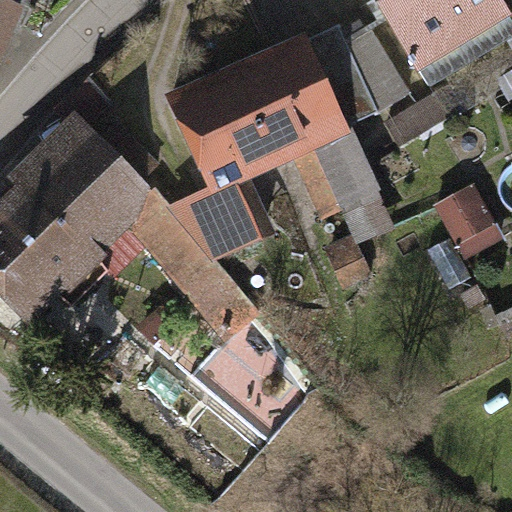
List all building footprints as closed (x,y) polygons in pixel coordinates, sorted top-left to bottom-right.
[(0,0),(0,74),(32,0),(0,0)] [(511,30),(511,3),(510,0),(394,0),(436,74),(511,30)] [(343,22),(288,45),(328,138),(354,199),(382,187),(355,123),(381,112),(343,22)] [(288,45),(175,93),(215,186),(328,138),(288,45)] [(40,180),(116,256),(142,230),(205,293),(232,267),(83,118),(30,170),(40,180)] [(116,256),(40,180),(0,220),(0,261),(55,316),(116,256)] [(482,191),(446,206),(473,270),(509,255),(482,191)]
